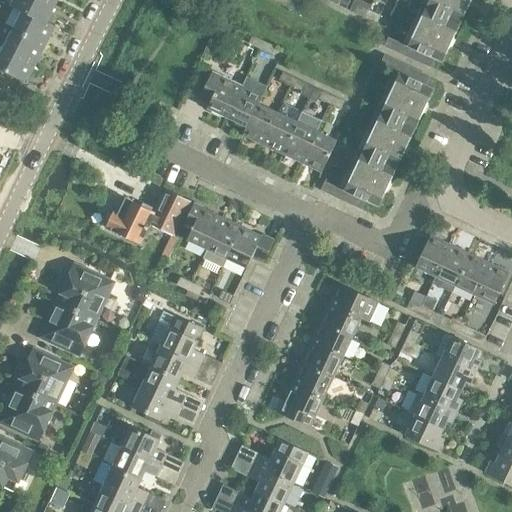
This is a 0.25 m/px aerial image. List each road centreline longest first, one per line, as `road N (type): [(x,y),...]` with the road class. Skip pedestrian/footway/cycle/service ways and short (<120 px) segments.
road 1 (residential): [(175,511),(307,214)]
road 2 (tertiary): [(0,238),(113,0)]
road 3 (unclassified): [(446,191),(447,165),(511,15)]
road 4 (residential): [(307,214),(390,251),(414,202),(446,191)]
road 5 (residential): [(307,214),(160,147)]
